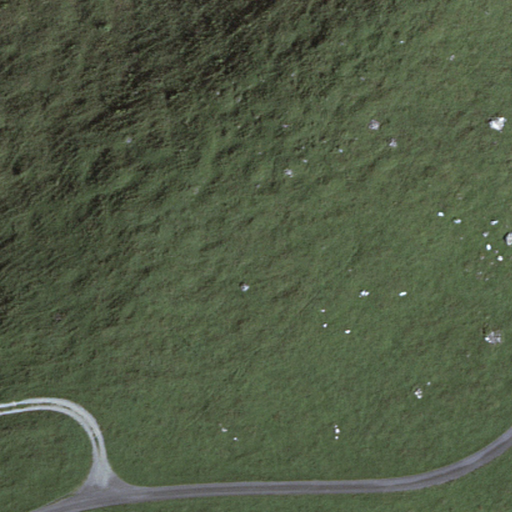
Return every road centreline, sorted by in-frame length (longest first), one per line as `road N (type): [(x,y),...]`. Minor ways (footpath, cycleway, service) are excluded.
road 1 (track): [(106,496),(389,484),(440,476),(498,449),(511,433)]
road 2 (track): [(0,410),(53,403),(74,409),(96,439),(106,496)]
